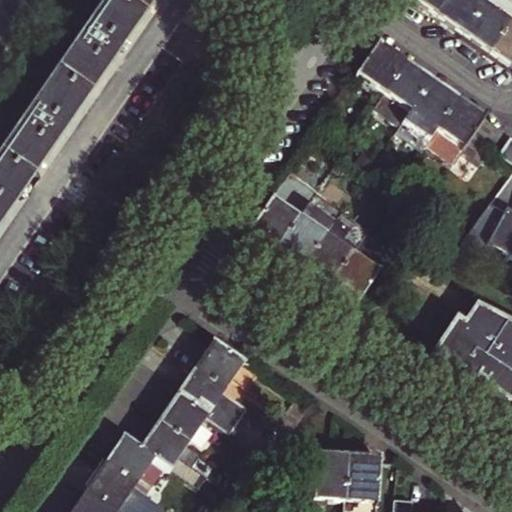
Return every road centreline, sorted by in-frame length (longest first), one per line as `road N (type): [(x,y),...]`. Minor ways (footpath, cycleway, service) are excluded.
road 1 (residential): [(226,272),(201,311),(509,511)]
road 2 (residential): [(226,272),(511,463)]
road 3 (residential): [(175,0),(0,256)]
road 4 (residential): [(182,242),(16,477)]
road 5 (residential): [(293,83),(182,242)]
road 6 (residential): [(350,2),(494,97),(511,100)]
